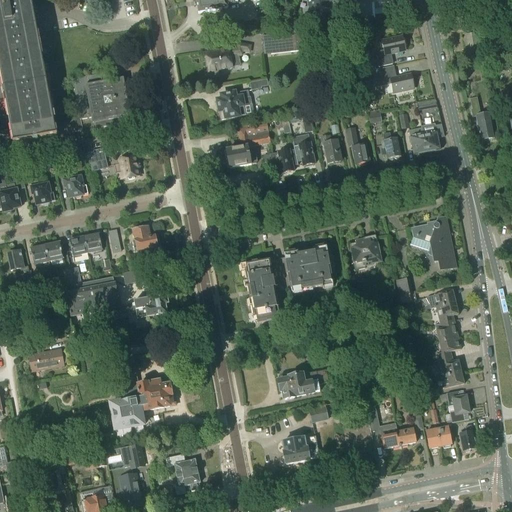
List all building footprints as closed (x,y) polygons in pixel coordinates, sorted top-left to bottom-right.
[(30,0),(0,0),(0,72),(13,146),(57,138),(56,136),(54,123),(33,8),(30,0)] [(195,0),(198,14),(228,9),(227,5),(238,3),(237,0),(195,0)] [(308,0),(309,11),(329,9),(329,8),(343,7),(342,0),(308,0)] [(488,14),(483,15),(488,38),(492,38),(488,14)] [(502,14),(491,16),(493,26),(504,24),(502,14)] [(244,22),(231,24),(233,35),(246,32),(245,30),(247,30),(246,27),(245,27),(244,22)] [(308,32),(261,37),(263,55),(315,50),(314,43),(309,43),(308,32)] [(477,33),(466,36),(469,51),(480,49),(477,33)] [(384,51),(375,53),(379,68),(392,65),(390,54),(405,51),(402,37),(382,42),(384,51)] [(507,38),(493,41),(496,59),(511,56),(507,38)] [(228,49),(206,53),(210,77),(218,75),(218,71),(232,68),(230,57),(233,56),(233,57),(241,56),(242,51),(249,52),(250,47),(238,44),(237,51),(233,51),(233,50),(228,49)] [(360,57),(363,73),(376,70),(372,54),(360,57)] [(376,70),(363,73),(362,73),(363,81),(375,78),(377,88),(391,85),(393,94),(414,89),(411,76),(396,79),(393,67),(376,70)] [(78,108),(70,109),(72,120),(74,132),(74,133),(83,131),(81,120),(93,118),(95,129),(127,123),(123,103),(137,101),(133,80),(109,84),(107,73),(72,80),(78,108)] [(506,73),(502,78),(507,82),(511,76),(506,73)] [(266,80),(247,84),(248,86),(250,86),(251,91),(268,88),(266,80)] [(217,103),(216,104),(217,110),(219,111),(221,121),(253,114),(250,98),(249,98),(248,91),(235,94),(235,93),(225,95),(226,99),(217,101),(217,103)] [(502,108),(505,107),(507,120),(510,120),(511,130),(511,105),(510,106),(508,98),(500,99),(502,108)] [(379,111),(368,113),(370,123),(381,121),(379,111)] [(310,116),(311,123),(318,122),(316,112),(309,114),(310,116)] [(489,114),(476,117),(477,124),(477,125),(478,130),(479,130),(481,142),(487,141),(489,141),(491,141),(492,139),(494,139),(489,114)] [(406,115),(399,117),(402,131),(409,130),(406,115)] [(310,116),(302,117),(305,135),(313,133),(310,116)] [(72,120),(66,121),(68,134),(74,132),(72,120)] [(68,134),(66,121),(60,122),(62,135),(68,134)] [(62,135),(60,122),(54,123),(56,136),(62,135)] [(243,149),(227,152),(230,170),(251,166),(251,165),(256,164),(257,163),(255,154),(254,153),(249,154),(248,148),(270,144),(266,122),(237,128),(239,139),(241,139),(243,149)] [(337,126),(330,128),(331,137),(339,136),(337,126)] [(424,136),(423,136),(427,154),(440,151),(437,139),(438,139),(437,133),(436,133),(435,127),(429,128),(431,134),(424,136)] [(354,129),(346,131),(349,147),(352,147),(356,166),(362,165),(362,166),(367,165),(367,164),(369,163),(365,144),(357,145),(354,129)] [(422,130),(409,132),(411,138),(410,139),(411,144),(412,144),(414,156),(427,154),(423,136),(424,136),(422,130)] [(384,143),(383,143),(384,149),(385,149),(388,160),(394,159),(396,159),(398,159),(399,158),(401,157),(397,140),(391,141),(389,134),(383,136),(384,143)] [(331,137),(321,139),(322,148),(325,147),(328,165),(341,162),(337,142),(332,143),(331,137)] [(294,147),(298,167),(297,163),(302,162),(303,168),(305,168),(305,169),(314,168),(313,166),(315,166),(311,145),(299,148),(299,149),(295,150),(294,147)] [(290,152),(270,156),(271,163),(272,171),(281,170),(282,175),(294,173),(293,167),(297,166),(298,167),(294,147),(293,147),(295,153),(290,154),(290,152)] [(103,149),(93,152),(93,153),(87,154),(89,164),(105,161),(103,149)] [(123,174),(118,175),(119,181),(138,178),(136,170),(140,169),(139,162),(135,163),(134,157),(120,160),(123,174)] [(61,161),(54,162),(56,176),(63,175),(61,161)] [(20,167),(14,168),(16,178),(22,176),(20,167)] [(70,175),(63,177),(64,182),(65,188),(67,188),(69,199),(75,198),(77,199),(80,198),(81,197),(83,196),(88,195),(86,186),(83,187),(81,178),(71,180),(70,175)] [(250,186),(249,182),(250,182),(248,178),(240,182),(244,189),(250,186)] [(38,182),(31,184),(32,189),(31,189),(33,195),(34,195),(37,206),(43,205),(44,206),(48,205),(49,204),(50,203),(55,202),(54,193),(50,194),(48,185),(39,187),(38,182)] [(7,193),(0,194),(0,198),(3,213),(5,213),(6,214),(10,214),(10,212),(12,212),(11,210),(20,208),(17,190),(16,191),(14,185),(6,187),(7,193)] [(426,226),(410,229),(412,239),(430,245),(428,250),(428,251),(428,252),(428,253),(429,254),(429,255),(430,256),(431,256),(432,256),(433,263),(437,262),(439,272),(454,269),(445,220),(438,221),(436,225),(435,225),(434,225),(434,226),(433,226),(431,226),(429,226),(426,226)] [(135,242),(131,243),(133,252),(137,251),(157,247),(155,237),(149,239),(147,228),(133,231),(135,242)] [(116,231),(108,233),(113,254),(120,253),(116,231)] [(98,235),(84,238),(87,254),(102,251),(98,235)] [(364,242),(350,246),(355,271),(365,269),(365,266),(381,263),(379,256),(381,255),(379,246),(377,246),(375,237),(364,239),(364,242)] [(84,238),(69,241),(72,258),(87,254),(84,238)] [(59,243),(45,247),(48,263),(63,260),(59,243)] [(297,252),(284,254),(286,264),(284,264),(286,275),(288,275),(292,295),(313,291),(313,289),(322,287),(323,289),(333,287),(329,267),(331,267),(329,256),(327,256),(325,246),(313,249),(313,251),(297,254),(297,252)] [(45,247),(30,250),(33,266),(36,265),(37,267),(42,266),(42,264),(48,263),(45,247)] [(20,252),(7,255),(10,272),(19,270),(21,281),(30,279),(27,267),(24,268),(20,252)] [(269,260),(244,264),(255,324),(280,319),(274,289),(276,288),(274,278),(272,279),(269,260)] [(109,261),(101,263),(103,272),(111,271),(109,261)] [(77,269),(70,270),(73,285),(80,284),(77,269)] [(70,270),(63,272),(65,281),(66,281),(67,287),(73,285),(70,270)] [(39,277),(31,279),(31,280),(34,293),(34,294),(42,292),(39,277)] [(79,285),(65,288),(71,317),(110,310),(115,309),(120,308),(115,284),(114,284),(113,278),(79,284),(79,285)] [(31,280),(22,282),(23,289),(29,287),(30,294),(34,293),(31,280)] [(407,281),(394,283),(397,298),(412,295),(412,294),(410,295),(407,281)] [(428,298),(426,299),(429,305),(430,310),(436,308),(455,304),(452,292),(428,298)] [(412,295),(397,298),(398,305),(414,302),(412,295)] [(115,309),(110,310),(110,314),(115,316),(136,313),(137,319),(147,318),(167,314),(171,313),(170,304),(168,304),(166,296),(155,298),(154,297),(141,300),(134,301),(136,310),(118,313),(116,312),(115,309)] [(455,304),(436,308),(440,325),(454,322),(453,317),(458,315),(455,304)] [(441,330),(436,332),(439,343),(458,338),(454,322),(440,325),(441,330)] [(441,354),(436,356),(438,361),(451,358),(450,353),(461,350),(458,338),(439,343),(441,354)] [(78,339),(63,342),(65,349),(80,346),(78,339)] [(60,351),(28,357),(32,378),(42,375),(41,371),(63,366),(60,351)] [(451,358),(438,361),(442,378),(461,373),(458,362),(453,363),(451,358)] [(100,367),(99,361),(87,363),(88,369),(100,367)] [(280,376),(278,379),(279,382),(278,383),(280,392),(283,392),(285,400),(294,398),(314,394),(314,393),(320,392),(318,385),(328,383),(326,371),(289,379),(289,376),(287,375),(280,376)] [(461,373),(442,378),(445,390),(464,385),(461,373)] [(125,401),(110,404),(115,431),(144,426),(141,412),(145,411),(170,407),(176,406),(174,395),(171,396),(170,385),(165,386),(164,381),(164,379),(158,380),(159,382),(138,386),(136,374),(120,377),(124,399),(125,399),(125,401)] [(380,375),(373,376),(375,387),(382,385),(380,375)] [(371,382),(352,386),(354,391),(372,387),(371,382)] [(46,390),(44,383),(36,384),(38,392),(46,390)] [(346,387),(333,389),(335,397),(347,395),(346,387)] [(428,391),(416,394),(418,400),(429,398),(428,391)] [(458,393),(446,395),(448,408),(453,407),(454,413),(449,414),(451,424),(464,422),(462,415),(468,414),(465,397),(459,398),(458,393)] [(325,409),(308,412),(311,424),(327,421),(327,422),(365,414),(362,399),(325,407),(325,409)] [(418,406),(412,408),(414,419),(421,418),(418,406)] [(421,418),(414,419),(417,432),(423,430),(421,418)] [(400,447),(397,433),(395,425),(376,429),(376,427),(369,429),(372,441),(378,440),(378,438),(381,437),(384,450),(400,447)] [(437,430),(436,430),(440,447),(443,447),(443,449),(450,448),(450,445),(451,445),(447,428),(446,428),(446,425),(437,427),(437,430)] [(461,435),(459,435),(463,452),(464,452),(465,453),(470,452),(470,451),(476,450),(473,438),(474,438),(473,432),(472,432),(471,426),(464,428),(465,430),(460,432),(461,435)] [(413,430),(397,433),(400,447),(416,443),(413,430)] [(436,430),(425,432),(429,450),(440,447),(436,430)] [(304,439),(282,443),(284,452),(283,453),(286,466),(309,462),(309,461),(319,459),(315,437),(304,439)] [(130,455),(121,457),(123,466),(132,465),(132,469),(143,467),(138,446),(129,448),(130,455)] [(104,453),(83,457),(86,470),(107,466),(104,453)] [(183,455),(163,460),(164,468),(174,466),(179,488),(175,488),(176,496),(185,494),(184,487),(190,486),(191,492),(200,490),(198,484),(200,483),(195,461),(185,463),(183,455)] [(82,458),(35,467),(36,473),(66,466),(66,465),(82,462),(82,458)] [(135,476),(120,479),(126,508),(129,507),(129,508),(135,507),(135,506),(141,505),(135,476)] [(110,488),(79,494),(82,511),(106,511),(106,508),(114,506),(110,488)] [(72,511),(69,492),(55,495),(58,511),(72,511)] [(30,511),(27,493),(21,495),(24,511),(30,511)] [(52,495),(42,497),(45,508),(54,506),(52,495)]
